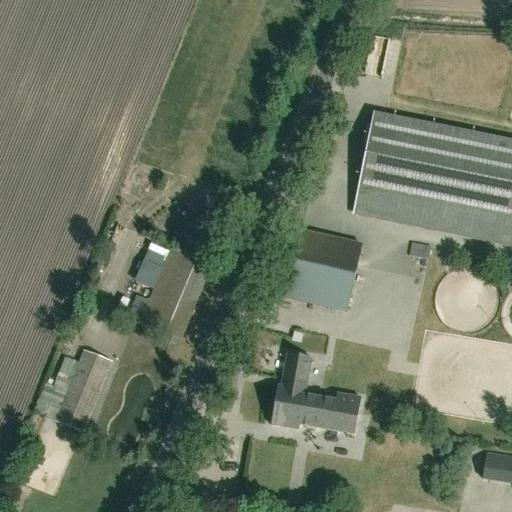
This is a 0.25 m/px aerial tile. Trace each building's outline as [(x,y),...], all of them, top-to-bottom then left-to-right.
[(511,244),(511,141),(494,137),(373,113),(353,213),(474,237),(511,244)] [(302,233),(287,298),(346,312),(361,246),(302,233)] [(182,342),(211,264),(170,247),(147,302),(136,297),(127,317),(182,342)] [(83,433),(111,363),(84,352),(79,364),(65,359),(54,388),(45,384),(34,412),(44,416),(44,417),(83,433)] [(278,387),(270,427),(298,432),(299,427),(354,437),(361,399),(337,394),(335,401),(305,396),(311,359),(286,355),(281,387),(278,387)]
